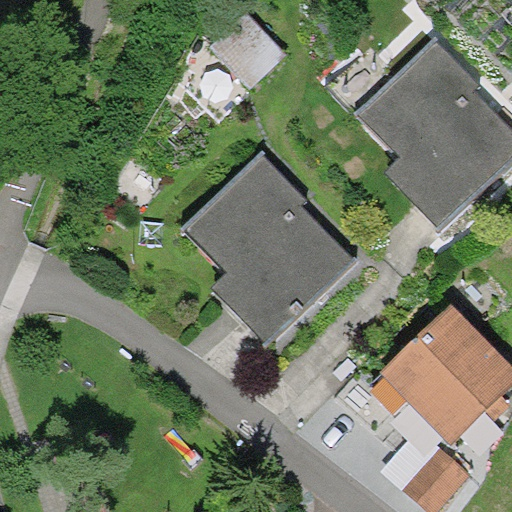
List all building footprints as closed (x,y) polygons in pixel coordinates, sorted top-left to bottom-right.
[(247,13),(212,49),(252,87),(287,51),(247,13)] [(480,85),(438,41),(360,114),(402,158),(385,174),(440,231),(511,163),(511,134),(472,92),(480,85)] [(304,196),(263,154),(186,229),(232,275),(216,292),(266,342),(348,261),(294,206),(304,196)] [(511,382),(511,372),(448,312),(384,379),(452,445),(492,403),(511,382)] [(419,435),(385,475),(427,511),(435,511),(467,477),(419,435)]
